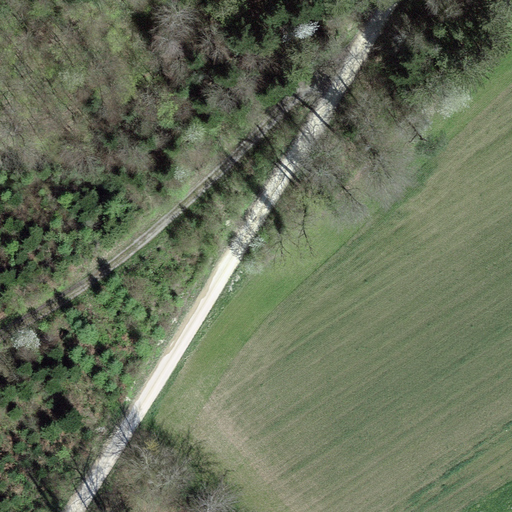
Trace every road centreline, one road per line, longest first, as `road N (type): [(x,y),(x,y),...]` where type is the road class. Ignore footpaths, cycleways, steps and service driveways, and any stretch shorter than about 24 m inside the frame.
road 1 (track): [(391,0),(71,511)]
road 2 (track): [(380,17),(170,220),(0,341)]
